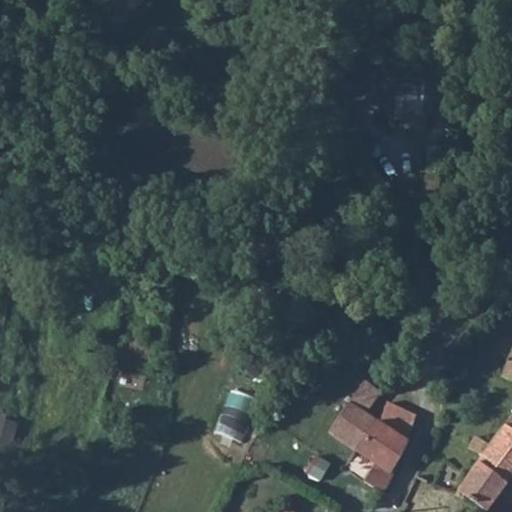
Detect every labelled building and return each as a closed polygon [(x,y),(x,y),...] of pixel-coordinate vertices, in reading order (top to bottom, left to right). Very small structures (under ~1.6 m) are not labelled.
[(379,89),(399,91),(397,117),(446,120),(450,63),(381,58),(379,89)] [(125,339),(122,358),(148,363),(152,344),(125,339)] [(511,354),(503,374),(511,378),(511,354)] [(220,433),(248,440),(259,396),(231,389),(220,433)] [(349,403),(330,431),(357,449),(377,422),(349,403)] [(511,459),(492,443),(458,493),(486,509),(497,493),(511,503),(511,459)] [(378,463),(365,481),(383,493),(393,474),(390,471),(378,463)]
